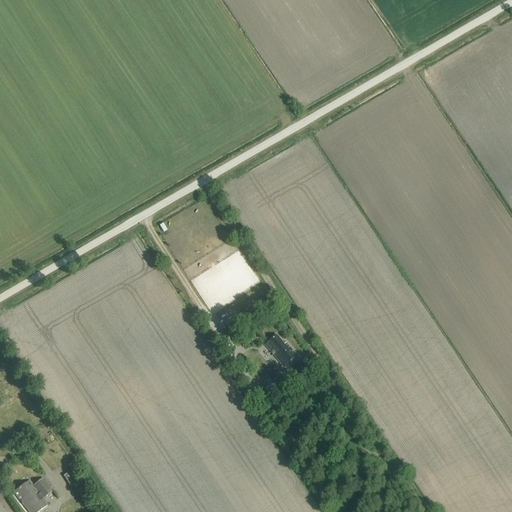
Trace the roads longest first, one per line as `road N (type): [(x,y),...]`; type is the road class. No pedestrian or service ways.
road 1 (unclassified): [(0,297),(511,1)]
road 2 (track): [(201,181),(331,374),(345,424),(393,466),(424,511)]
road 3 (track): [(141,216),(218,332),(241,351),(258,352)]
